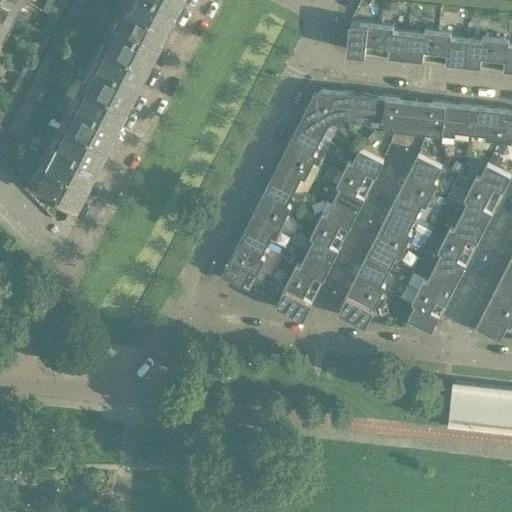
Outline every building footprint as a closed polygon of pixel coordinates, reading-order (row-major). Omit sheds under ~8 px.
[(0,0),(0,13),(8,17),(16,0),(0,0)] [(56,17),(64,0),(54,0),(48,13),(56,17)] [(163,22),(120,0),(119,0),(114,12),(105,8),(102,14),(110,19),(110,20),(152,42),(163,22)] [(172,3),(166,0),(120,0),(163,22),(172,3)] [(397,0),(396,0),(385,0),(385,8),(396,9),(397,0)] [(70,24),(80,5),(72,1),(62,20),(70,24)] [(0,13),(0,33),(8,17),(0,13)] [(46,37),(51,27),(56,17),(48,13),(38,33),(46,37)] [(380,21),(351,18),(347,48),(377,52),(380,21)] [(60,44),(65,34),(70,24),(62,20),(52,40),(60,44)] [(152,42),(110,20),(100,40),(142,62),(152,42)] [(394,23),(380,21),(377,52),(406,55),(409,29),(394,27),(394,23)] [(424,30),(409,29),(406,55),(435,58),(438,28),(425,26),(424,30)] [(452,30),(438,28),(435,58),(464,61),(467,35),(451,33),(452,30)] [(36,56),(46,37),(38,33),(28,52),(36,56)] [(482,37),(467,35),(464,61),(492,65),(496,35),(482,33),(482,37)] [(509,36),(496,35),(492,65),(511,66),(511,40),(509,40),(509,36)] [(49,63),(60,44),(52,40),(42,59),(49,63)] [(142,62),(100,40),(90,59),(132,81),(142,62)] [(26,76),(31,66),(36,56),(28,52),(18,72),(26,76)] [(39,83),(45,73),(49,63),(42,59),(31,79),(39,83)] [(132,81),(90,59),(79,79),(122,101),(132,81)] [(16,94),(26,76),(18,72),(9,90),(16,94)] [(30,101),(39,83),(31,79),(22,97),(30,101)] [(122,101),(79,79),(69,98),(112,120),(122,101)] [(314,90),(298,123),(321,134),(329,120),(339,114),(355,116),(359,90),(323,86),(314,90)] [(0,98),(0,124),(0,125),(2,126),(18,96),(5,89),(0,98)] [(387,93),(359,90),(355,116),(371,118),(370,122),(384,123),(387,93)] [(416,96),(401,95),(387,93),(384,123),(413,126),(416,96)] [(445,100),(416,96),(413,126),(441,130),(445,100)] [(34,103),(30,101),(22,97),(12,117),(24,124),(34,103)] [(112,120),(69,98),(60,117),(102,139),(112,120)] [(474,103),(445,100),(441,130),(455,131),(455,127),(471,129),(474,103)] [(502,106),(474,103),(471,129),(486,131),(486,135),(499,136),(502,106)] [(511,107),(502,106),(499,136),(511,137),(511,107)] [(18,134),(24,124),(12,117),(6,128),(18,134)] [(102,139),(60,117),(50,137),(92,159),(102,139)] [(298,123),(284,148),(312,162),(318,150),(314,148),(321,134),(298,123)] [(372,124),(365,134),(372,139),(379,129),(372,124)] [(471,129),(455,127),(455,131),(454,137),(469,139),(471,129)] [(6,128),(0,138),(0,152),(6,156),(17,134),(6,128)] [(92,159),(50,137),(39,157),(82,179),(92,159)] [(349,157),(343,169),(370,183),(384,156),(360,144),(353,159),(349,157)] [(511,145),(507,144),(502,153),(511,157),(511,145)] [(306,174),(312,162),(284,148),(271,174),(305,191),(308,186),(298,181),(302,172),(306,174)] [(308,186),(305,191),(311,195),(323,173),(329,162),(332,157),(318,150),(312,162),(306,174),(302,172),(298,181),(308,186)] [(419,150),(405,176),(432,190),(438,178),(435,176),(442,162),(419,150)] [(492,152),(489,159),(499,164),(502,157),(492,152)] [(82,179),(39,157),(30,176),(57,190),(51,201),(66,209),(82,179)] [(455,159),(451,167),(459,172),(464,164),(463,163),(455,159)] [(498,197),(511,171),(499,164),(489,159),(488,159),(481,173),(477,172),(471,184),(498,197)] [(329,162),(323,173),(337,181),(343,169),(329,162)] [(370,183),(343,169),(337,181),(341,183),(334,197),(357,209),(370,183)] [(288,200),(292,192),(302,197),(305,191),(271,174),(258,200),(285,214),(291,202),(288,200)] [(426,202),(432,190),(405,176),(392,202),(416,214),(423,200),(426,202)] [(485,223),(498,197),(471,184),(465,196),(468,198),(464,207),(461,211),(485,223)] [(357,209),(334,197),(327,211),(323,209),(317,221),(344,235),(357,209)] [(258,200),(245,226),(269,238),(276,224),(279,226),(285,214),(258,200)] [(409,228),(413,220),(416,214),(392,202),(379,228),(406,242),(412,230),(409,228)] [(455,202),(452,208),(461,212),(461,211),(464,207),(455,202)] [(306,210),(304,216),(313,220),(316,214),(306,210)] [(472,249),(485,223),(461,211),(461,212),(454,225),(451,223),(444,235),(472,249)] [(434,223),(416,214),(413,220),(419,223),(417,227),(429,233),(434,223)] [(344,235),(317,221),(311,233),(314,235),(307,249),(331,261),(344,235)] [(249,285),(265,254),(262,252),(269,238),(245,226),(222,271),(249,285)] [(291,235),(276,228),(271,239),(286,246),(291,235)] [(379,228),(366,254),(389,266),(396,252),(400,254),(406,242),(379,228)] [(438,247),(444,235),(432,229),(429,234),(425,241),(438,247)] [(472,249),(444,235),(438,247),(442,249),(435,263),(458,275),(472,249)] [(270,241),(268,246),(281,252),(283,248),(270,241)] [(331,261),(307,249),(300,262),(297,261),(291,273),(318,286),(331,261)] [(411,249),(407,256),(416,260),(419,253),(411,249)] [(511,253),(503,271),(511,275),(511,253)] [(366,254),(352,280),(380,293),(386,281),(382,280),(389,266),(366,254)] [(458,275),(435,263),(428,277),(424,275),(419,286),(418,287),(445,301),(458,275)] [(424,275),(412,270),(407,280),(419,286),(424,275)] [(511,275),(503,271),(490,297),(511,307),(511,275)] [(318,286),(291,273),(277,299),(304,313),(318,286)] [(352,280),(339,306),(366,320),(380,293),(352,280)] [(412,299),(418,287),(406,282),(401,294),(412,299)] [(445,301),(418,287),(412,299),(416,301),(408,315),(432,327),(445,301)] [(511,307),(490,297),(477,323),(500,335),(508,321),(511,322),(511,320),(511,307)] [(511,386),(455,380),(450,423),(511,430),(511,386)]
